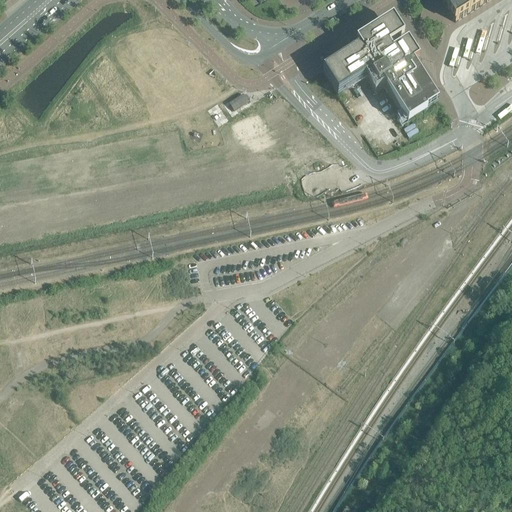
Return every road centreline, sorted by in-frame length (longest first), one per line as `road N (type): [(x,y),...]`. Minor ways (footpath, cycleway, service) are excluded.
road 1 (unclassified): [(24,480),(225,303),(224,294)]
road 2 (unknown): [(458,186),(444,222),(337,358)]
road 3 (unclassified): [(358,249),(361,269),(224,294)]
